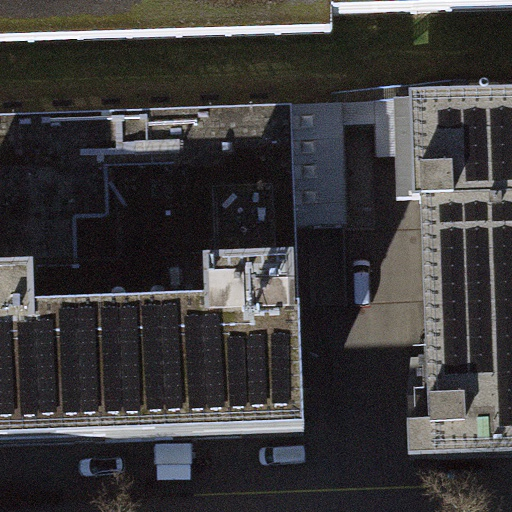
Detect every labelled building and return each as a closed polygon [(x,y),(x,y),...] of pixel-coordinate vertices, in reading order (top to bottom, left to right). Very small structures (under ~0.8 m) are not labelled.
[(0,0),(0,43),(333,35),(333,17),(332,0),(0,0)] [(511,0),(332,0),(333,17),(511,11),(511,0)] [(511,457),(511,102),(410,106),(412,160),(414,206),(422,205),(430,427),(408,427),(409,462),(511,457)] [(292,110),(296,231),(349,229),(346,129),(376,128),(377,162),(412,160),(410,106),(292,110)] [(296,231),(292,110),(0,120),(0,446),(303,436),(301,370),(296,231)]
